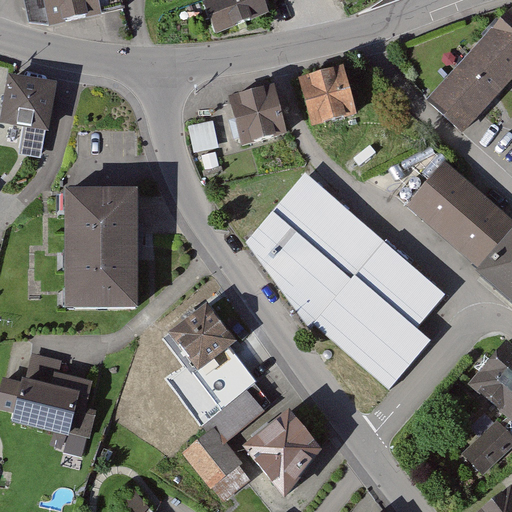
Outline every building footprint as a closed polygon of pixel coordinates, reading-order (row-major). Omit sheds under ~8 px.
[(26,0),(33,31),(128,11),(125,0),(26,0)] [(210,0),(199,5),(215,43),(270,20),(263,5),(274,0),(210,0)] [(329,0),(337,11),(355,0),(329,0)] [(511,10),(427,104),(461,135),(511,79),(511,10)] [(345,70),(299,84),(313,130),(359,116),(345,70)] [(51,90),(4,83),(0,108),(0,131),(44,138),(51,90)] [(273,95),(224,105),(233,151),(283,141),(273,95)] [(189,126),(196,153),(220,147),(214,119),(189,126)] [(511,223),(511,222),(443,167),(409,209),(480,268),(474,275),(511,306),(511,235),(506,231),(511,223)] [(443,299),(304,177),(247,248),(312,327),(387,390),(429,342),(414,329),(443,299)] [(131,199),(59,199),(59,315),(131,315),(131,199)] [(473,274),(479,268),(472,262),(466,269),(473,274)] [(231,345),(203,310),(168,338),(225,410),(200,429),(205,435),(179,455),(207,492),(239,467),(223,446),(273,408),(226,349),(231,345)] [(467,391),(507,422),(502,427),(498,424),(462,456),(481,478),(511,451),(511,353),(503,346),(467,391)] [(60,365),(33,357),(25,383),(17,380),(5,423),(62,440),(65,431),(90,438),(96,416),(86,413),(94,387),(57,377),(60,365)] [(279,414),(235,454),(273,496),(318,456),(305,442),(292,428),(279,414)] [(511,511),(511,491),(511,490),(484,511),(511,511)]
